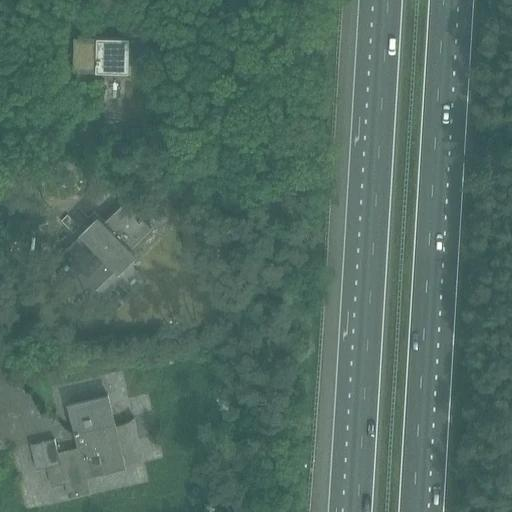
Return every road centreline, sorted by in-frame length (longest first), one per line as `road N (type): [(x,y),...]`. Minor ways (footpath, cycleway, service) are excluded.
road 1 (motorway): [(412,511),(443,0)]
road 2 (motorway): [(387,0),(356,511)]
